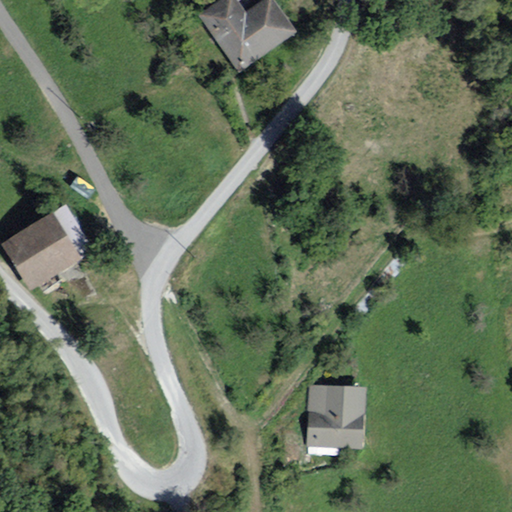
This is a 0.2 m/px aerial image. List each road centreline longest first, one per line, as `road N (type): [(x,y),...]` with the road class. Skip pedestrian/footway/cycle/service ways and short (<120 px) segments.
road 1 (residential): [(0,273),(73,358),(124,459),(142,474),(178,476),(189,448),(153,332),(156,276),(316,77),(340,32),(345,0)]
road 2 (track): [(156,276),(0,13)]
